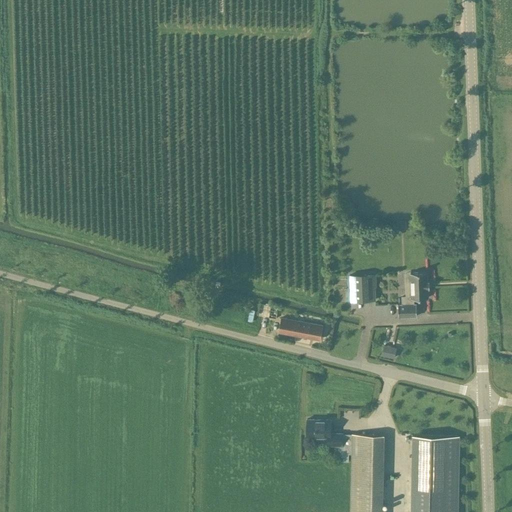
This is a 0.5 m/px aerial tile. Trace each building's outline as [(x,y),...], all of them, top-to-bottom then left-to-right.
[(398,304),(399,316),(417,316),(416,304),(414,304),(413,298),(428,297),(428,288),(430,288),(429,281),(427,281),(427,272),(411,272),(411,283),(406,283),(407,296),(402,296),(403,304),(398,304)] [(368,287),(368,274),(350,275),(351,301),(375,300),(375,286),(368,287)] [(259,314),(273,316),(274,304),(261,302),(259,314)] [(323,325),(281,317),(279,331),(320,339),(323,325)] [(384,345),(382,355),(394,357),(396,348),(384,345)] [(317,419),(307,418),(307,436),(327,436),(327,444),(343,445),(343,433),(331,432),(331,419),(323,419),(317,419)] [(381,511),(384,434),(353,433),(350,511),(381,511)] [(412,511),(456,511),(458,435),(414,434),(412,511)]
